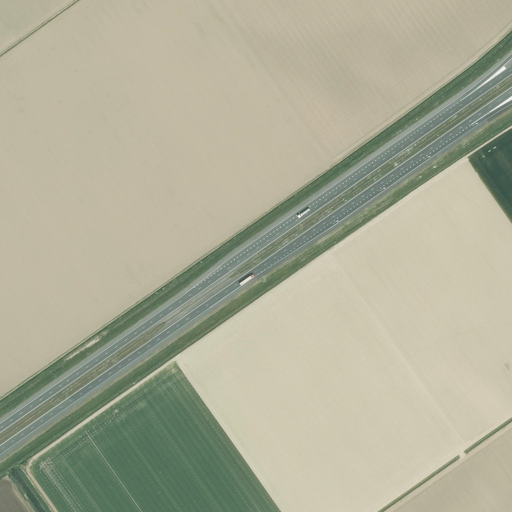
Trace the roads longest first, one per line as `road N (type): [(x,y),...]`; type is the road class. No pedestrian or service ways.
road 1 (motorway): [(0,450),(468,122)]
road 2 (motorway): [(462,104),(0,428)]
